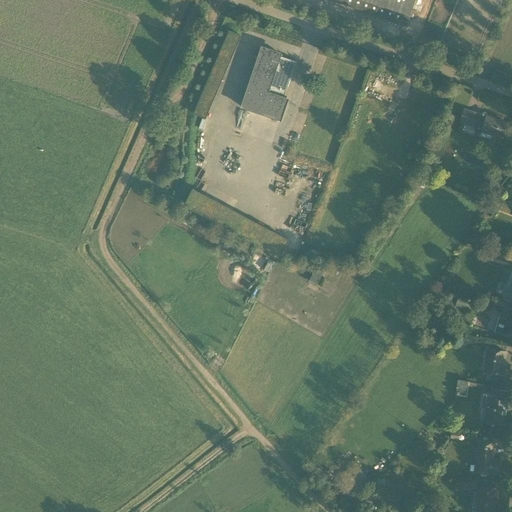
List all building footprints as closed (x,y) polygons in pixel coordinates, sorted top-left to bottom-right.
[(330,0),(406,26),(414,0),(330,0)] [(210,119),(240,34),(227,29),(197,114),(210,119)] [(241,109),(279,122),(287,98),(287,97),(286,99),(284,98),(296,62),(280,56),(280,55),(260,48),(259,49),(261,50),(241,109)] [(465,109),(460,122),(466,124),(475,127),(478,117),(477,117),(478,114),(470,112),(465,109)] [(475,127),(473,126),(477,134),(482,132),(482,130),(495,134),(493,141),(501,143),(503,137),(504,134),(508,124),(487,117),(484,112),(479,114),(478,117),(475,127)] [(245,213),(196,188),(189,203),(238,227),(245,213)] [(511,259),(493,253),(490,263),(511,269),(511,259)] [(315,268),(308,283),(314,285),(318,278),(320,279),(324,271),(317,268),(316,267),(315,268)] [(511,292),(506,290),(502,300),(511,303),(511,302),(511,292)] [(459,296),(457,307),(467,308),(469,298),(459,296)] [(427,317),(444,333),(445,333),(449,337),(455,331),(450,326),(452,325),(449,323),(451,321),(437,307),(427,317)] [(511,309),(508,308),(505,319),(500,317),(495,332),(502,334),(511,337),(511,309)] [(506,352),(488,349),(484,367),(488,368),(487,379),(502,382),(504,372),(502,371),(506,352)] [(468,395),(470,381),(459,379),(457,394),(468,395)] [(484,394),(482,408),(486,408),(485,415),(483,424),(488,424),(491,425),(501,426),(502,415),(505,415),(506,409),(507,401),(504,401),(505,394),(507,394),(507,391),(497,390),(496,390),(495,395),(485,394),(484,394)] [(473,473),(485,474),(491,474),(491,473),(499,474),(500,460),(491,459),(492,455),(493,455),(494,442),(479,440),(477,464),(474,464),(473,473)] [(351,499),(371,480),(360,469),(340,489),(351,499)] [(476,480),(456,479),(455,486),(475,487),(476,480)] [(498,489),(488,488),(477,487),(477,495),(479,495),(477,511),(493,511),(495,499),(497,499),(498,489)]
